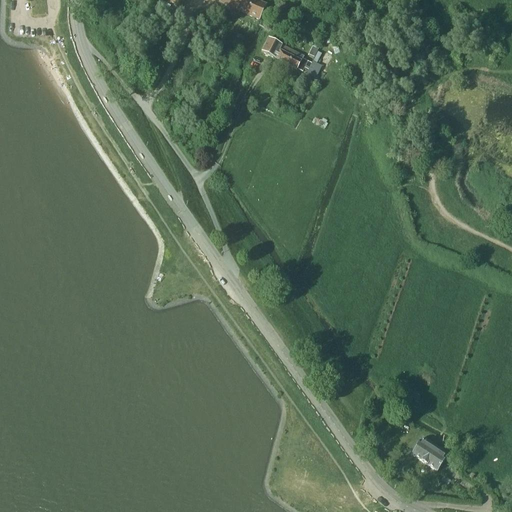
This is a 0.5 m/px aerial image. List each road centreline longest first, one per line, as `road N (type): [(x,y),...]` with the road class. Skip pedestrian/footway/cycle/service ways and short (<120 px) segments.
road 1 (unclassified): [(223,270),(378,483),(421,511)]
road 2 (unclassified): [(223,270),(102,94),(82,52),(76,0)]
